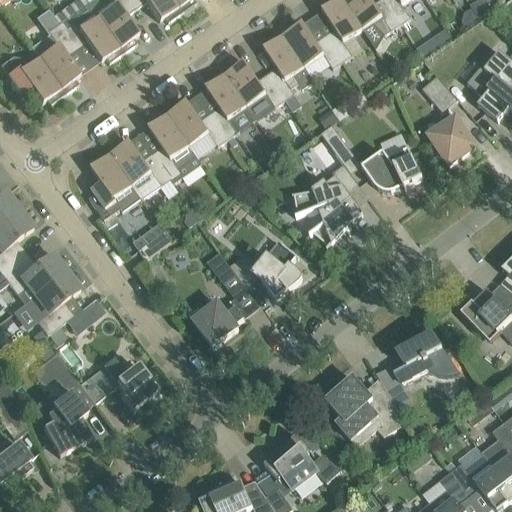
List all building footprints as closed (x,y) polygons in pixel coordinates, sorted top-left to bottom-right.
[(12,0),(0,0),(0,10),(1,12),(14,2),(12,0)] [(83,0),(88,8),(123,58),(138,48),(134,43),(139,39),(138,38),(128,23),(126,20),(136,13),(127,0),(83,0)] [(127,0),(136,13),(147,6),(148,9),(160,25),(165,22),(168,27),(182,17),(170,0),(127,0)] [(170,0),(182,17),(197,7),(193,2),(196,0),(170,0)] [(323,14),(326,19),(335,34),(326,40),(343,67),(353,60),(344,47),(364,34),(341,0),(333,0),(324,6),(328,11),(323,14)] [(341,0),(364,34),(374,27),(386,39),(402,29),(384,2),(375,8),(369,0),(341,0)] [(386,0),(384,2),(402,29),(412,23),(402,8),(415,0),(386,0)] [(123,58),(88,8),(70,21),(59,28),(77,54),(88,47),(101,66),(106,63),(109,68),(123,58)] [(295,26),(281,35),(306,73),(324,60),(331,70),(334,73),(343,67),(326,40),(316,47),(314,44),(304,28),(303,27),(298,31),(295,26)] [(42,45),(49,55),(39,62),(65,99),(79,89),(76,84),(81,81),(67,62),(77,54),(59,28),(48,36),(50,39),(42,45)] [(314,86),(312,83),(281,35),(266,45),(269,50),(264,53),(277,73),(268,79),(286,105),(295,99),(292,93),(299,88),(303,93),(314,86)] [(428,45),(417,52),(424,63),(435,56),(428,45)] [(483,71),(468,89),(484,102),(478,109),(499,126),(510,113),(511,114),(511,65),(501,56),(486,74),(483,71)] [(32,93),(42,108),(47,104),(51,109),(65,99),(39,62),(21,75),(19,72),(8,80),(22,100),(32,93)] [(237,65),(222,74),(257,125),(276,112),(286,105),(268,79),(258,85),(256,83),(245,66),(240,70),(237,65)] [(208,84),(212,89),(207,93),(220,112),(210,118),(228,144),(234,141),(257,125),(222,74),(208,84)] [(423,93),(443,116),(458,104),(438,80),(423,93)] [(362,95),(353,101),(359,111),(368,105),(362,95)] [(183,109),(179,104),(165,114),(191,151),(209,138),(219,151),(228,144),(210,118),(201,125),(188,106),(183,109)] [(154,129),(149,133),(162,152),(153,158),(172,184),(174,188),(182,182),(183,179),(179,174),(198,161),(191,151),(165,114),(151,124),(154,129)] [(478,152),(466,135),(457,121),(429,140),(450,170),(478,152)] [(328,134),(323,138),(337,158),(337,159),(339,161),(349,153),(333,131),(328,134)] [(234,141),(228,144),(233,151),(238,147),(234,141)] [(122,144),(108,154),(114,164),(134,191),(142,203),(143,204),(162,191),(172,184),(153,158),(144,165),(142,162),(130,146),(125,149),(122,144)] [(408,152),(388,162),(384,157),(363,173),(375,190),(377,192),(379,194),(382,195),(385,196),(387,197),(390,197),(391,197),(394,197),(397,196),(404,192),(406,197),(416,192),(414,187),(423,183),(408,152)] [(96,199),(90,203),(105,225),(121,214),(123,217),(142,203),(134,191),(114,164),(108,154),(94,164),(97,169),(92,173),(95,177),(102,187),(93,194),(96,199)] [(314,235),(310,239),(311,240),(314,237),(331,252),(347,233),(347,234),(355,226),(355,225),(364,218),(352,202),(347,196),(358,188),(351,178),(337,159),(329,164),(336,175),(333,177),(336,181),(315,196),(293,200),(293,201),(295,201),(298,220),(296,221),(297,222),(307,218),(314,235)] [(0,229),(20,215),(7,198),(7,197),(0,201),(0,229)] [(20,215),(0,229),(0,252),(2,256),(0,257),(0,275),(1,278),(21,262),(12,249),(34,232),(33,231),(32,232),(20,215)] [(163,237),(155,243),(139,255),(147,265),(170,247),(163,237)] [(258,273),(243,261),(231,270),(234,276),(247,293),(261,283),(272,290),(267,293),(277,305),(300,286),(301,286),(302,284),(302,283),(303,282),(303,280),(302,279),(302,278),(302,277),(301,276),(300,275),(292,268),(297,261),(283,250),(272,263),(268,259),(258,273)] [(220,256),(208,267),(222,285),(234,276),(231,270),(220,256)] [(9,287),(12,291),(17,298),(28,290),(36,300),(66,277),(54,260),(54,259),(54,258),(31,275),(21,262),(1,278),(9,287)] [(66,277),(36,300),(25,308),(44,333),(48,338),(48,339),(59,331),(69,324),(58,311),(81,294),(80,293),(79,293),(66,277)] [(1,278),(0,278),(0,294),(9,287),(1,278)] [(502,309),(488,294),(463,318),(491,348),(507,333),(511,338),(511,309),(508,314),(502,309)] [(214,353),(240,333),(237,330),(245,324),(236,312),(228,318),(219,306),(203,318),(200,315),(191,322),(214,353)] [(59,331),(48,339),(56,350),(67,342),(59,331)] [(44,333),(34,341),(37,346),(48,338),(44,333)] [(398,356),(407,371),(395,377),(400,384),(386,393),(403,421),(413,415),(408,387),(431,375),(439,379),(448,380),(458,378),(443,356),(432,339),(398,356)] [(48,349),(39,356),(71,399),(72,398),(85,414),(92,408),(48,349)] [(104,402),(119,390),(125,398),(122,401),(134,417),(135,416),(134,414),(158,395),(150,385),(154,382),(143,368),(139,371),(139,370),(126,380),(114,364),(90,383),(104,402)] [(0,415),(6,423),(19,413),(1,376),(0,376),(0,415)] [(336,397),(327,405),(343,422),(337,428),(352,445),(367,432),(372,438),(377,433),(384,442),(407,428),(403,421),(386,393),(376,399),(373,402),(354,382),(336,397)] [(94,410),(104,402),(90,383),(79,390),(94,410)] [(511,384),(486,404),(493,413),(504,404),(506,406),(511,401),(511,384)] [(37,411),(36,417),(38,422),(44,432),(60,461),(92,443),(81,423),(88,418),(85,414),(72,398),(71,399),(62,406),(58,399),(53,399),(47,400),(41,403),(38,407),(37,411)] [(482,457),(484,461),(494,473),(511,496),(511,437),(505,428),(494,437),(499,444),(482,457)] [(297,440),(265,469),(268,472),(269,473),(278,484),(284,480),(294,495),(316,477),(326,489),(341,476),(321,460),(313,468),(307,459),(312,455),(311,454),(297,440)] [(0,462),(0,489),(3,493),(33,474),(27,467),(31,464),(19,448),(0,462)] [(424,452),(415,459),(422,469),(432,462),(424,452)] [(481,494),(494,511),(502,511),(511,505),(511,496),(494,473),(484,461),(467,474),(462,468),(451,477),(458,486),(470,502),(481,494)] [(458,486),(451,477),(440,485),(447,495),(448,495),(448,494),(455,503),(460,510),(470,502),(458,486)] [(212,500),(200,505),(202,511),(253,511),(244,491),(243,487),(237,489),(234,484),(224,491),(222,489),(215,495),(216,497),(212,500)] [(268,501),(267,502),(272,508),(273,511),(292,511),(285,501),(280,493),(268,501)] [(461,511),(455,503),(448,494),(448,495),(447,495),(430,508),(433,511),(461,511)]
